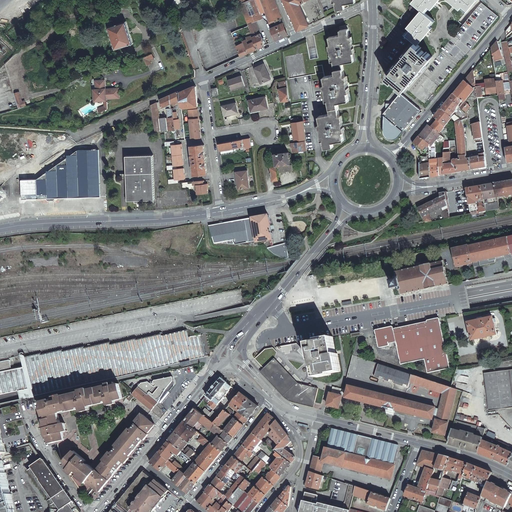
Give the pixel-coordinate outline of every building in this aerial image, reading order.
[(279,12),(274,0),(239,0),(248,23),(256,20),(263,17),(261,13),(266,11),(268,16),(279,12)] [(283,0),(298,30),(309,25),(299,4),(303,2),(302,0),(283,0)] [(333,0),(335,11),(344,9),(343,5),(355,3),(354,0),(333,0)] [(415,42),(388,75),(387,77),(388,78),(393,82),(394,80),(399,84),(398,86),(403,91),(410,82),(432,56),(426,51),(425,53),(420,48),(421,47),(417,44),(431,27),(430,26),(434,21),(425,12),(429,7),(431,8),(437,0),(447,0),(459,9),(460,8),(466,12),(475,0),(413,0),(412,2),(421,10),(407,26),(409,28),(404,33),(415,42)] [(497,16),(481,3),(443,48),(460,61),(497,16)] [(281,17),(279,12),(268,16),(267,16),(269,21),(271,25),(276,22),(275,19),(281,17)] [(256,20),(248,23),(251,31),(251,32),(259,29),(256,20)] [(127,22),(110,27),(116,49),(133,44),(127,22)] [(288,34),(283,23),(272,28),(276,40),(288,34)] [(308,53),(302,53),(309,98),(312,97),(316,117),(318,116),(324,148),(332,147),(331,143),(343,140),(337,103),(347,101),(342,62),(353,60),(347,25),(339,26),(340,34),(329,36),(328,29),(314,36),(317,58),(309,60),(308,53)] [(255,41),(257,48),(265,44),(261,33),(253,36),(253,37),(254,40),(255,41)] [(244,42),(248,52),(257,48),(255,41),(248,44),(246,39),(243,41),(244,42)] [(508,41),(502,42),(511,92),(511,63),(511,61),(511,58),(510,54),(509,48),(508,43),(508,41)] [(237,45),(241,55),(248,52),(244,42),(237,45)] [(503,58),(497,42),(492,49),(494,61),(503,58)] [(147,64),(156,62),(154,53),(144,56),(147,64)] [(293,100),(309,98),(302,53),(285,56),(293,100)] [(265,62),(255,67),(259,75),(260,75),(263,82),(272,78),(265,62)] [(476,85),(473,71),(465,81),(473,88),(476,87),(475,85),(476,85)] [(242,75),(228,79),(231,89),(245,84),(242,75)] [(94,90),(94,93),(94,94),(95,95),(96,96),(98,97),(99,98),(100,99),(101,99),(103,100),(104,100),(105,100),(106,100),(107,100),(107,99),(115,99),(115,97),(120,97),(119,88),(106,89),(105,80),(100,80),(100,84),(96,84),(96,89),(94,90)] [(283,99),(290,99),(287,81),(279,83),(283,99)] [(473,88),(465,81),(454,94),(464,103),(464,102),(474,91),(476,91),(476,87),(473,88)] [(495,93),(495,96),(499,96),(499,95),(497,82),(486,84),(487,94),(495,93)] [(181,98),(181,107),(198,106),(196,86),(195,85),(180,92),(181,98)] [(481,87),(476,87),(476,91),(477,98),(484,97),(484,98),(485,97),(484,91),(482,92),(481,87)] [(171,94),(172,102),(181,98),(180,92),(180,90),(171,94)] [(19,91),(14,93),(19,108),(27,106),(25,100),(22,101),(19,91)] [(383,113),(384,114),(403,131),(420,110),(400,92),(385,110),(385,112),(383,113)] [(107,101),(106,100),(105,100),(104,100),(103,100),(101,99),(100,99),(99,98),(98,97),(96,96),(95,95),(94,94),(94,93),(95,102),(107,101)] [(161,99),(163,106),(172,102),(171,94),(161,99)] [(464,103),(454,94),(442,109),(452,118),(456,123),(461,121),(468,118),(466,113),(466,112),(460,107),(464,103)] [(266,96),(249,100),(251,111),(268,107),(266,96)] [(157,102),(151,105),(155,131),(175,129),(172,108),(167,108),(168,117),(160,118),(157,102)] [(236,102),(222,105),(224,114),(231,113),(231,114),(238,112),(236,102)] [(464,102),(464,103),(460,107),(466,112),(466,113),(470,107),(464,102)] [(201,137),(201,132),(200,131),(198,132),(198,128),(200,128),(199,121),(199,122),(199,118),(199,113),(198,113),(197,109),(189,110),(190,124),(192,123),(193,128),(191,128),(192,138),(201,137)] [(442,109),(435,117),(445,126),(452,118),(442,109)] [(435,117),(434,118),(437,120),(431,127),(431,128),(438,134),(439,133),(445,126),(435,117)] [(293,152),(306,150),(303,120),(292,122),(294,134),(292,135),(291,135),(291,136),(293,152)] [(457,172),(471,170),(470,159),(467,159),(465,137),(464,134),(464,128),(461,121),(456,123),(459,159),(456,160),(457,172)] [(480,122),(472,125),(475,143),(483,142),(482,136),(480,122)] [(511,142),(508,123),(503,124),(502,124),(505,143),(511,142)] [(429,125),(419,137),(427,143),(429,146),(430,147),(436,140),(439,142),(443,143),(444,143),(444,141),(444,138),(439,133),(438,134),(431,128),(431,127),(429,125)] [(419,137),(414,143),(423,149),(424,149),(424,148),(426,145),(428,147),(429,146),(427,143),(419,137)] [(242,138),(219,142),(220,150),(233,148),(233,147),(240,146),(241,150),(244,149),(242,138)] [(174,141),(166,141),(166,145),(173,145),(174,165),(168,165),(168,169),(174,169),(175,178),(169,179),(169,183),(171,183),(178,182),(178,178),(183,178),(183,173),(184,173),(184,168),(177,168),(176,165),(182,164),(182,160),(183,160),(182,148),(180,148),(180,144),(175,144),(174,141)] [(194,174),(207,173),(204,144),(192,145),(194,174)] [(443,175),(457,172),(456,160),(456,158),(454,159),(454,160),(453,161),(453,164),(450,164),(450,153),(456,152),(455,148),(450,148),(443,149),(443,159),(443,175)] [(282,149),(278,150),(278,153),(275,154),(276,164),(274,164),(272,165),(272,166),(274,180),(279,180),(278,174),(277,166),(290,164),(288,152),(282,153),(282,149)] [(36,179),(22,179),(22,198),(46,198),(49,200),(54,200),(57,198),(100,196),(99,150),(78,150),(36,179)] [(471,170),(486,167),(484,154),(480,155),(480,158),(477,159),(477,158),(470,158),(470,159),(471,170)] [(127,155),(127,175),(127,177),(127,182),(150,182),(150,186),(155,186),(154,155),(127,155)] [(430,164),(430,177),(440,175),(439,159),(436,160),(429,160),(429,164),(430,164)] [(420,165),(421,179),(430,177),(430,164),(429,164),(420,165)] [(236,172),(237,181),(239,181),(239,189),(249,188),(247,171),(236,172)] [(197,194),(203,194),(208,194),(207,184),(204,184),(203,180),(193,181),(193,185),(197,185),(197,194)] [(511,180),(509,181),(494,184),(497,197),(511,194),(511,180)] [(155,199),(155,186),(150,186),(150,182),(127,182),(128,200),(155,199)] [(494,184),(481,186),(484,198),(495,197),(496,204),(485,206),(486,212),(499,209),(497,197),(494,184)] [(485,206),(484,198),(481,186),(474,187),(467,188),(471,214),(480,212),(480,213),(486,212),(485,206)] [(422,206),(425,222),(432,221),(429,213),(442,207),(445,219),(450,218),(447,202),(445,192),(439,194),(439,198),(422,206)] [(273,239),(269,215),(253,218),(257,242),(273,239)] [(257,242),(253,218),(209,225),(214,243),(227,242),(228,244),(235,244),(249,242),(250,245),(258,245),(257,242)] [(468,246),(453,249),(457,266),(472,264),(472,263),(479,261),(480,261),(480,262),(481,266),(495,262),(495,260),(496,260),(495,257),(503,255),(503,256),(511,255),(511,254),(511,253),(511,237),(507,238),(507,237),(500,239),(500,240),(491,242),(490,241),(484,243),(476,245),(468,247),(468,246)] [(274,255),(284,258),(289,258),(286,242),(268,247),(274,255)] [(402,295),(402,296),(404,295),(408,293),(408,294),(410,294),(409,293),(414,292),(414,293),(416,293),(415,292),(420,291),(420,292),(421,291),(426,289),(427,290),(437,287),(441,286),(441,287),(443,287),(443,285),(448,284),(448,285),(449,285),(447,279),(448,278),(448,277),(447,277),(445,268),(446,268),(446,267),(445,267),(443,260),(442,261),(442,262),(437,262),(437,261),(436,262),(436,263),(432,264),(431,263),(425,265),(424,262),(416,264),(417,267),(416,267),(416,266),(414,267),(415,268),(410,269),(410,268),(409,268),(409,269),(404,270),(404,269),(402,270),(403,271),(398,271),(398,270),(397,271),(397,272),(395,272),(396,274),(397,277),(395,278),(396,280),(393,280),(392,280),(394,290),(395,289),(398,288),(398,291),(400,290),(400,294),(400,295),(402,295)] [(197,307),(199,314),(212,312),(211,304),(197,307)] [(493,319),(493,317),(468,322),(472,339),(496,335),(494,322),(496,322),(496,318),(493,319)] [(428,374),(450,369),(440,321),(439,319),(438,318),(437,318),(436,318),(427,321),(426,322),(426,323),(393,330),(393,328),(392,327),(374,331),(374,333),(377,347),(378,348),(379,348),(379,349),(380,349),(388,347),(388,346),(388,345),(388,343),(395,341),(400,365),(424,360),(428,374)] [(458,330),(456,323),(449,324),(451,331),(458,330)] [(309,343),(312,361),(314,361),(317,378),(331,375),(331,374),(341,371),(338,354),(336,354),(333,337),(319,340),(319,341),(309,343)] [(266,349),(256,358),(264,368),(287,393),(288,394),(289,394),(291,395),(296,397),(315,402),(321,404),(326,384),(312,380),(315,373),(312,361),(298,344),(277,347),(279,350),(277,352),(274,348),(266,349)] [(412,374),(379,364),(375,377),(380,379),(380,377),(385,379),(384,380),(389,382),(390,380),(394,381),(394,384),(403,386),(404,384),(408,386),(409,382),(412,374)] [(285,397),(294,403),(314,408),(315,402),(296,397),(291,395),(289,394),(288,394),(287,393),(264,368),(261,372),(285,397)] [(511,370),(485,373),(489,411),(511,407),(511,370)] [(412,374),(409,382),(443,393),(445,385),(412,374)] [(138,387),(148,395),(149,394),(158,401),(160,399),(162,397),(164,395),(165,393),(168,390),(168,391),(174,385),(172,376),(154,380),(151,384),(148,381),(141,382),(138,387)] [(209,392),(207,395),(213,400),(209,405),(214,409),(217,404),(218,405),(219,404),(218,403),(220,402),(230,390),(230,389),(232,386),(228,383),(228,382),(222,377),(219,381),(219,380),(209,392)] [(58,442),(59,448),(77,443),(79,441),(79,440),(79,439),(81,438),(80,435),(88,433),(91,430),(89,429),(85,430),(82,414),(116,405),(115,400),(123,399),(119,384),(115,385),(114,382),(107,384),(107,385),(88,390),(88,389),(80,391),(81,392),(62,396),(62,395),(50,398),(50,400),(42,401),(46,416),(45,416),(46,420),(45,420),(48,432),(47,432),(49,439),(50,439),(51,443),(58,442)] [(457,389),(445,385),(443,393),(433,432),(446,435),(457,389)] [(433,420),(436,408),(349,386),(346,397),(433,420)] [(148,395),(138,387),(132,394),(151,411),(158,401),(149,394),(148,395)] [(343,396),(344,389),(334,387),(332,393),(343,396)] [(249,398),(241,392),(230,405),(238,411),(239,411),(249,398)] [(340,408),(343,396),(332,393),(330,393),(327,405),(340,408)] [(259,406),(249,398),(239,411),(249,419),(259,406)] [(59,448),(64,463),(87,483),(88,481),(100,491),(159,421),(141,405),(140,406),(135,402),(109,432),(98,423),(94,429),(93,428),(91,430),(88,433),(80,435),(81,438),(79,439),(79,440),(79,441),(77,443),(59,448)] [(0,408),(0,454),(1,454),(9,452),(31,446),(21,404),(0,408)] [(199,411),(196,408),(185,421),(193,427),(194,425),(198,421),(198,420),(203,414),(199,411)] [(225,410),(214,423),(216,425),(219,427),(219,426),(229,414),(225,410)] [(239,411),(238,411),(234,417),(244,425),(249,419),(239,411)] [(269,413),(253,433),(262,440),(268,432),(269,433),(270,432),(269,431),(272,427),(277,420),(269,413)] [(214,423),(203,414),(198,420),(212,431),(216,425),(214,423)] [(244,425),(234,417),(233,417),(232,418),(234,420),(225,431),(224,431),(233,438),(244,425)] [(289,435),(277,420),(272,427),(275,429),(271,434),(280,445),(289,435)] [(193,427),(185,421),(176,432),(189,443),(194,437),(199,441),(199,440),(208,448),(212,443),(212,442),(208,440),(204,437),(205,437),(193,427)] [(225,431),(219,426),(219,427),(216,425),(212,431),(219,437),(229,444),(232,440),(233,438),(224,431),(225,431)] [(326,448),(323,458),(323,461),(324,461),(391,479),(395,465),(393,464),(398,444),(371,437),(371,438),(367,441),(361,439),(358,435),(358,434),(333,427),(327,448),(326,448)] [(452,429),(448,444),(459,447),(478,454),(482,440),(483,438),(485,432),(485,431),(486,429),(478,427),(476,436),(453,429),(452,429)] [(189,443),(176,432),(169,440),(177,447),(182,451),(189,443)] [(253,433),(243,445),(255,455),(256,454),(253,451),(262,440),(253,433)] [(292,441),(289,435),(280,445),(278,447),(275,451),(276,452),(291,464),(296,458),(295,457),(285,448),(292,441)] [(229,444),(219,437),(214,443),(213,442),(212,442),(212,443),(222,452),(229,444)] [(268,439),(265,443),(275,451),(278,447),(268,439)] [(177,447),(169,440),(159,453),(169,461),(170,459),(172,456),(173,457),(173,456),(174,455),(173,454),(173,453),(174,452),(177,447)] [(504,464),(508,466),(511,457),(511,452),(501,447),(482,440),(478,454),(490,458),(495,460),(504,464)] [(206,472),(222,452),(212,443),(208,448),(204,453),(203,452),(202,454),(203,454),(201,456),(195,452),(190,458),(192,459),(206,472)] [(255,455),(243,445),(234,456),(241,462),(247,455),(251,458),(250,458),(253,460),(254,459),(255,459),(248,469),(252,473),(254,470),(258,465),(262,460),(261,460),(256,456),(255,455)] [(188,464),(192,459),(190,458),(184,453),(182,451),(177,447),(174,452),(177,454),(176,455),(180,459),(181,458),(185,462),(184,462),(188,465),(188,464)] [(195,452),(189,447),(184,453),(190,458),(195,452)] [(435,467),(440,455),(423,450),(417,464),(426,468),(418,488),(409,485),(405,496),(422,502),(427,490),(426,490),(431,478),(432,478),(436,467),(435,467)] [(258,454),(256,456),(261,460),(266,455),(262,452),(260,455),(258,454)] [(291,464),(276,452),(275,453),(276,454),(280,457),(272,468),(274,470),(281,476),(291,464)] [(169,461),(159,453),(150,463),(160,471),(165,464),(168,466),(171,463),(169,461)] [(16,511),(1,454),(0,454),(0,505),(1,507),(1,511),(16,511)] [(266,455),(261,460),(262,460),(266,464),(267,465),(272,459),(266,455)] [(446,469),(450,458),(442,455),(440,455),(435,467),(436,467),(446,470),(446,469)] [(241,462),(234,456),(227,465),(237,473),(237,472),(244,465),(241,462)] [(323,458),(314,456),(310,472),(320,475),(320,474),(324,461),(323,461),(323,458)] [(463,476),(468,463),(450,458),(446,469),(454,472),(455,470),(461,472),(459,478),(462,479),(463,476)] [(80,511),(44,459),(28,470),(52,504),(51,511),(80,511)] [(170,459),(169,461),(171,463),(180,470),(182,467),(176,462),(170,459)] [(196,484),(206,472),(192,459),(188,464),(192,467),(190,470),(189,469),(187,471),(188,472),(186,475),(196,484)] [(266,464),(262,460),(258,465),(263,470),(264,469),(263,468),(266,464)] [(188,494),(196,484),(186,475),(184,474),(180,470),(171,463),(168,466),(172,470),(174,472),(175,473),(176,474),(178,475),(173,481),(188,494)] [(488,481),(492,472),(468,463),(463,476),(486,485),(488,481)] [(237,473),(227,465),(223,470),(231,477),(233,475),(236,477),(235,478),(238,481),(237,483),(241,486),(246,480),(237,472),(237,473)] [(263,470),(258,465),(254,470),(258,474),(262,469),(263,470)] [(280,478),(281,476),(274,470),(272,468),(271,467),(269,469),(272,471),(269,474),(277,481),(280,478)] [(130,488),(117,503),(127,511),(128,511),(129,511),(156,480),(145,470),(130,488)] [(231,477),(223,470),(217,477),(226,484),(231,477)] [(320,475),(310,472),(307,486),(320,489),(322,478),(324,478),(324,479),(326,479),(327,477),(320,474),(320,475)] [(274,485),(277,481),(269,474),(267,478),(262,474),(261,475),(264,478),(274,485)] [(226,484),(217,477),(211,484),(220,491),(226,484)] [(451,480),(443,477),(442,480),(437,493),(436,495),(441,497),(442,497),(445,488),(448,490),(451,480)] [(264,478),(256,487),(266,495),(274,485),(264,478)] [(434,479),(432,478),(431,478),(426,490),(427,490),(437,493),(442,480),(441,479),(440,481),(439,480),(439,479),(435,478),(434,479)] [(156,480),(129,511),(130,511),(137,511),(139,511),(146,502),(148,504),(149,503),(150,504),(151,503),(154,499),(151,496),(161,484),(156,480)] [(251,483),(246,480),(241,486),(240,487),(240,488),(244,491),(251,483)] [(336,490),(333,490),(335,492),(330,504),(319,502),(319,504),(316,503),(318,495),(305,492),(300,511),(349,511),(351,509),(354,495),(356,486),(346,483),(338,480),(336,490)] [(457,492),(460,483),(457,482),(453,481),(450,490),(457,492)] [(481,497),(503,510),(504,507),(505,508),(507,502),(511,494),(501,488),(488,481),(486,485),(481,497)] [(167,489),(161,484),(151,496),(154,499),(151,503),(153,505),(167,489)] [(219,503),(223,507),(228,501),(229,499),(226,496),(220,491),(211,484),(205,492),(214,499),(218,494),(220,495),(219,497),(218,500),(220,501),(219,503)] [(231,489),(236,493),(240,488),(240,487),(236,484),(231,489)] [(289,485),(279,498),(289,506),(292,488),(289,485)] [(234,494),(235,494),(236,493),(231,489),(228,486),(227,488),(229,490),(230,491),(226,496),(229,499),(234,494)] [(367,500),(370,491),(358,486),(358,487),(356,486),(354,495),(367,500)] [(259,503),(266,495),(256,487),(249,495),(259,503)] [(169,491),(167,489),(153,505),(156,507),(169,491)] [(171,511),(181,501),(169,491),(156,507),(154,510),(151,511),(171,511)] [(240,511),(251,511),(259,503),(249,495),(245,491),(239,498),(235,494),(234,494),(229,499),(228,501),(237,509),(239,511),(240,511)] [(197,502),(208,510),(210,507),(214,502),(215,501),(214,499),(205,492),(197,502)] [(386,510),(391,498),(373,492),(370,501),(369,504),(386,510)] [(476,509),(481,497),(468,492),(463,505),(476,509)] [(438,503),(450,508),(453,501),(442,497),(441,497),(438,503)] [(284,511),(289,506),(279,498),(271,507),(276,511),(284,511)] [(236,511),(237,509),(228,501),(223,507),(227,510),(229,511),(232,507),(234,508),(233,509),(236,511)] [(146,502),(139,511),(140,511),(144,511),(149,506),(151,507),(153,505),(151,503),(150,504),(149,503),(148,504),(146,502)] [(208,510),(209,511),(219,511),(223,507),(219,503),(217,502),(216,504),(212,508),(210,507),(208,510)] [(127,511),(117,503),(113,508),(117,511),(130,511),(129,511),(128,511),(127,511)]
